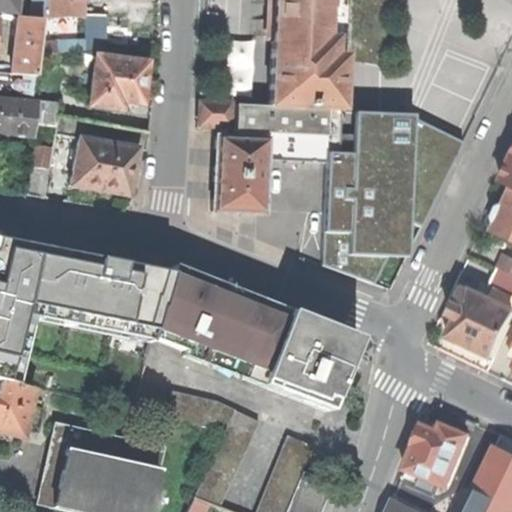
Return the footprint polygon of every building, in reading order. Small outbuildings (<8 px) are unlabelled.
[(0,0),(0,11),(15,13),(16,0),(0,0)] [(29,0),(28,19),(41,20),(48,17),(47,0),(29,0)] [(47,0),(48,17),(82,17),(81,0),(47,0)] [(271,0),(267,107),(339,110),(342,60),(342,57),(331,57),(332,42),(332,39),(323,39),(325,0),(271,0)] [(332,39),(332,42),(341,42),(343,42),(344,0),(325,0),(323,39),(332,39)] [(331,57),(342,57),(342,60),(373,61),(375,0),(344,0),(343,42),(341,42),(332,42),(331,57)] [(84,53),(103,51),(104,16),(84,16),(84,39),(84,53)] [(35,77),(37,55),(39,42),(41,20),(28,19),(16,17),(9,73),(35,77)] [(84,39),(57,40),(56,54),(84,53),(84,39)] [(57,40),(39,42),(37,55),(56,54),(57,40)] [(94,56),(88,108),(121,112),(122,103),(142,105),(144,85),(147,62),(94,56)] [(0,100),(0,134),(1,135),(31,138),(32,125),(34,103),(0,100)] [(197,127),(228,128),(229,104),(198,102),(197,127)] [(56,106),(34,103),(32,125),(53,129),(55,115),(56,106)] [(234,132),(234,138),(266,139),(265,161),(325,164),(325,153),(337,154),(338,135),(339,110),(267,107),(234,105),(233,131),(231,131),(231,132),(234,132)] [(411,116),(352,114),(353,136),(338,135),(337,154),(325,153),(325,164),(322,267),(373,284),(386,257),(407,258),(408,221),(421,228),(462,143),(411,119),(411,116)] [(96,192),(126,197),(135,150),(143,152),(147,133),(55,115),(53,129),(53,135),(76,140),(68,186),(96,192)] [(214,137),(211,213),(263,215),(265,161),(266,139),(234,138),(214,137)] [(33,146),(30,167),(47,170),(50,149),(33,146)] [(511,160),(502,183),(511,188),(511,160)] [(47,170),(30,167),(25,196),(43,198),(48,170),(47,170)] [(493,233),(511,241),(511,190),(505,207),(503,207),(499,209),(497,214),(495,218),(496,222),(497,223),(493,233)] [(0,381),(3,382),(23,306),(151,332),(169,274),(120,264),(110,262),(110,264),(94,261),(94,259),(34,247),(0,240),(0,381)] [(511,258),(504,254),(498,268),(511,274),(511,258)] [(151,332),(149,338),(183,352),(181,357),(325,412),(342,372),(356,339),(261,301),(172,267),(151,332)] [(511,296),(511,276),(497,270),(490,286),(495,288),(511,296)] [(511,296),(495,288),(491,297),(500,301),(498,306),(511,312),(511,296)] [(447,337),(448,339),(459,345),(460,343),(493,359),(511,319),(511,312),(498,306),(500,301),(491,297),(482,292),(480,296),(471,293),(471,294),(464,291),(457,305),(456,305),(453,310),(450,317),(458,321),(455,327),(453,326),(452,328),(447,337)] [(0,433),(20,438),(31,390),(0,382),(0,433)] [(223,433),(234,411),(214,403),(138,385),(132,411),(223,433)] [(192,498),(218,507),(258,422),(234,411),(223,433),(192,498)] [(52,425),(35,506),(63,511),(145,511),(146,509),(152,511),(154,504),(157,505),(158,501),(155,500),(156,493),(150,492),(153,475),(154,476),(160,449),(52,425)] [(415,446),(404,470),(448,488),(470,436),(454,430),(442,425),(439,432),(423,426),(415,446)] [(311,446),(286,436),(255,511),(284,511),(301,472),(311,446)] [(511,511),(511,456),(495,449),(464,511),(511,511)] [(301,472),(284,511),(319,511),(331,484),(301,472)] [(199,511),(204,504),(192,500),(185,511),(186,511),(199,511)] [(412,511),(393,502),(387,511),(412,511)]
